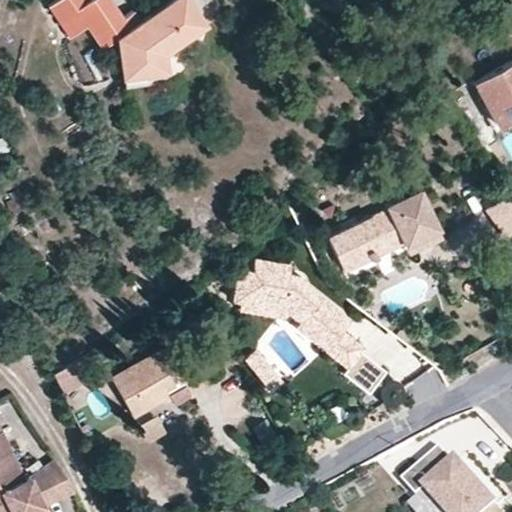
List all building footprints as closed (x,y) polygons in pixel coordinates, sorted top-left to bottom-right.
[(118,42),(125,75),(166,69),(165,57),(211,27),(193,0),(173,0),(144,19),(139,12),(125,18),(113,0),(96,0),(94,2),(92,0),(61,0),(50,8),(71,39),(91,24),(108,50),(118,42)] [(511,63),(476,83),(499,126),(511,118),(511,63)] [(166,69),(125,75),(127,92),(152,91),(152,85),(170,82),(166,69)] [(2,134),(0,134),(0,151),(8,149),(2,134)] [(385,205),(326,232),(340,264),(370,249),(366,241),(379,234),(383,244),(400,236),(401,240),(436,224),(417,185),(384,200),(385,205)] [(511,205),(511,194),(507,188),(482,205),(492,219),(511,205)] [(511,227),(511,205),(492,219),(503,234),(511,227)] [(440,232),(436,224),(401,240),(406,248),(440,232)] [(366,241),(370,249),(383,244),(379,234),(366,241)] [(225,301),(233,302),(279,308),(278,313),(293,323),(295,321),(314,334),(308,343),(323,354),(322,355),(346,372),(358,354),(362,348),(345,336),(338,332),(346,319),(340,315),(342,312),(308,289),(307,282),(303,277),(289,271),(290,262),(246,256),(245,272),(229,270),(225,301)] [(233,302),(232,310),(277,317),(278,313),(279,308),(233,302)] [(338,332),(345,336),(353,323),(346,319),(338,332)] [(293,323),(288,330),(308,343),(314,334),(295,321),(293,323)] [(113,374),(135,409),(157,397),(183,384),(189,393),(209,382),(187,343),(172,350),(166,342),(113,374)] [(243,362),(270,392),(280,382),(254,353),(243,362)] [(383,373),(358,354),(346,372),(343,376),(367,395),(383,373)] [(50,370),(62,392),(81,382),(69,360),(50,370)] [(416,405),(444,390),(432,366),(403,380),(416,405)] [(157,397),(135,409),(140,418),(162,407),(157,397)] [(152,413),(134,422),(142,439),(161,430),(152,413)] [(21,480),(0,437),(0,501),(5,511),(30,511),(55,501),(42,471),(21,480)] [(407,485),(421,501),(430,492),(448,511),(492,511),(500,505),(460,463),(457,466),(443,451),(407,485)] [(42,471),(55,501),(71,493),(53,466),(42,471)] [(448,511),(430,492),(421,501),(431,511),(448,511)]
